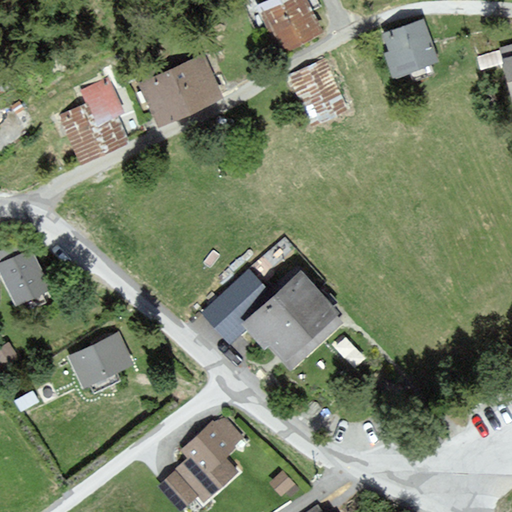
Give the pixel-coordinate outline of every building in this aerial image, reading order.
[(276,0),(258,10),(286,57),(326,35),(314,0),(276,0)] [(423,20),(385,35),(392,51),(383,54),(394,81),(440,63),(423,20)] [(500,52),(511,49),(511,38),(498,41),(500,52)] [(511,57),(502,61),(511,95),(511,57)] [(324,59),(288,76),(314,129),(349,112),(324,59)] [(203,60),(139,82),(161,123),(219,94),(203,60)] [(90,107),(59,120),(79,165),(129,143),(119,119),(125,116),(109,79),(83,91),(90,107)] [(49,290),(30,253),(0,267),(0,277),(15,307),(49,290)] [(275,298),(247,269),(202,312),(230,341),(275,298)] [(306,275),(247,327),(289,370),(348,317),(306,275)] [(134,365),(118,332),(68,356),(84,389),(134,365)] [(8,342),(0,346),(0,367),(2,370),(19,359),(8,342)] [(33,390),(14,401),(20,412),(39,401),(33,390)] [(246,441),(223,414),(180,450),(188,459),(157,485),(179,511),(198,495),(204,502),(238,473),(226,459),(246,441)] [(295,484),(282,470),(269,483),(281,496),(295,484)] [(324,511),(318,503),(304,511),(324,511)]
